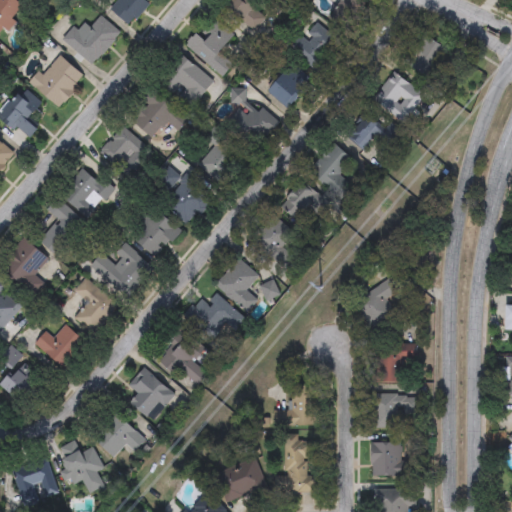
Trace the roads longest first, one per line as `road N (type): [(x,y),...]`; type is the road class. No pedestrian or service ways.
road 1 (residential): [(398,0),(373,43),(80,396),(63,410),(0,427)]
road 2 (tertiary): [(511,69),(458,216),(455,511)]
road 3 (tertiary): [(472,511),(475,316),(511,139)]
road 4 (residential): [(187,0),(0,219)]
road 5 (residential): [(344,511),(342,370),(334,340)]
